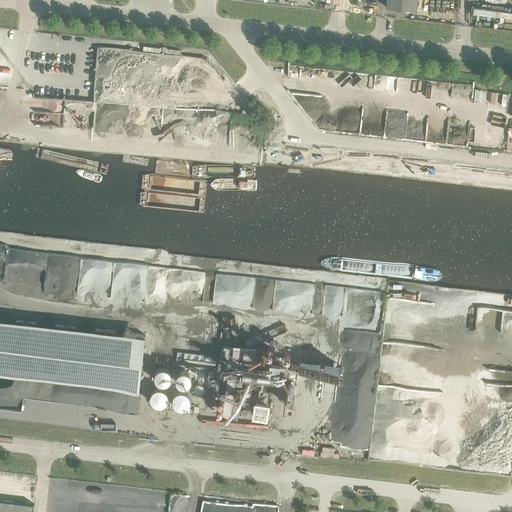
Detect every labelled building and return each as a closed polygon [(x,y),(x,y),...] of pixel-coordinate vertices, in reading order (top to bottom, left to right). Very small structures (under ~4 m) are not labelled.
[(386,0),(386,7),(416,11),(416,0),(386,0)] [(0,375),(139,391),(140,378),(143,379),(143,376),(140,375),(142,364),(144,365),(145,362),(142,361),(143,350),(146,351),(146,348),(143,347),(145,335),(0,318),(0,375)] [(155,371),(155,372),(154,373),(154,375),(154,376),(154,377),(155,378),(155,379),(156,380),(157,381),(157,382),(158,382),(159,382),(160,383),(161,383),(162,383),(163,383),(164,383),(165,383),(166,382),(167,382),(168,381),(169,381),(169,380),(170,379),(170,378),(170,377),(171,377),(171,376),(171,375),(171,374),(171,373),(170,372),(170,371),(169,370),(168,369),(167,368),(166,367),(164,367),(163,366),(161,367),(160,367),(159,367),(157,368),(156,369),(156,370),(155,370),(155,371)] [(177,382),(178,383),(179,384),(180,384),(182,385),(183,385),(184,385),(185,385),(186,385),(187,384),(188,383),(189,382),(190,382),(190,381),(191,379),(191,378),(191,377),(191,376),(191,375),(191,374),(190,373),(189,372),(188,371),(187,370),(186,370),(185,369),(184,369),(183,369),(182,369),(181,370),(180,370),(179,370),(179,371),(178,371),(177,372),(177,373),(176,374),(176,375),(175,376),(175,377),(175,378),(176,379),(176,380),(176,381),(177,382)] [(195,391),(195,392),(196,392),(197,393),(198,394),(199,394),(200,394),(201,393),(202,393),(202,392),(203,392),(203,391),(204,390),(204,389),(204,388),(204,387),(204,386),(203,386),(202,385),(201,384),(200,384),(199,384),(198,384),(197,384),(196,384),(196,385),(195,386),(194,387),(194,388),(194,389),(194,391),(195,391)] [(156,388),(155,389),(154,389),(153,390),(152,391),(151,392),(150,394),(150,395),(150,396),(150,398),(150,399),(150,400),(151,401),(151,402),(152,403),(153,404),(155,405),(156,405),(157,406),(158,406),(159,406),(160,406),(161,405),(162,405),(163,404),(164,404),(165,403),(165,402),(166,402),(167,401),(167,400),(167,399),(167,398),(167,397),(167,396),(167,394),(167,393),(166,392),(165,391),(164,390),(163,389),(162,389),(161,388),(160,388),(159,388),(158,388),(157,388),(156,388)] [(172,397),(172,398),(172,399),(172,400),(172,401),(172,402),(173,403),(173,404),(174,405),(175,406),(176,407),(177,407),(178,408),(180,408),(182,408),(184,408),(185,407),(187,406),(187,405),(188,405),(189,404),(189,403),(189,402),(190,401),(190,400),(190,399),(190,398),(189,397),(189,396),(189,395),(188,395),(188,394),(187,393),(186,392),(185,391),(184,391),(183,391),(182,391),(180,391),(179,391),(178,391),(177,392),(175,392),(175,393),(174,394),(173,395),(173,396),(172,397)] [(0,511),(32,511),(33,504),(14,502),(15,502),(0,500),(0,511)]
